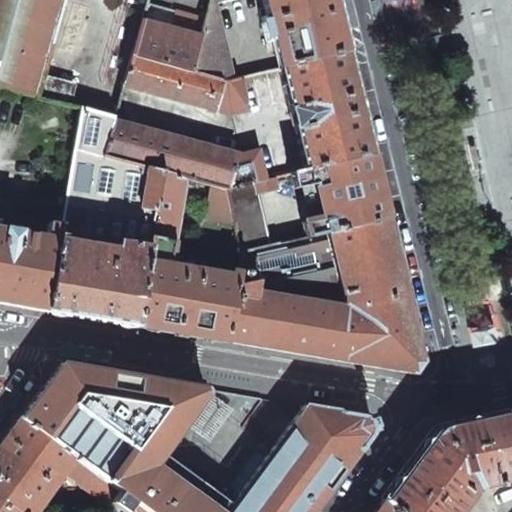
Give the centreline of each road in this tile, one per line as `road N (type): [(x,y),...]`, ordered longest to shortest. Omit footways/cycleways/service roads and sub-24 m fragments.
road 1 (residential): [(362,0),(448,357),(446,399)]
road 2 (residential): [(50,344),(446,399)]
road 3 (residential): [(446,399),(400,432),(340,511)]
